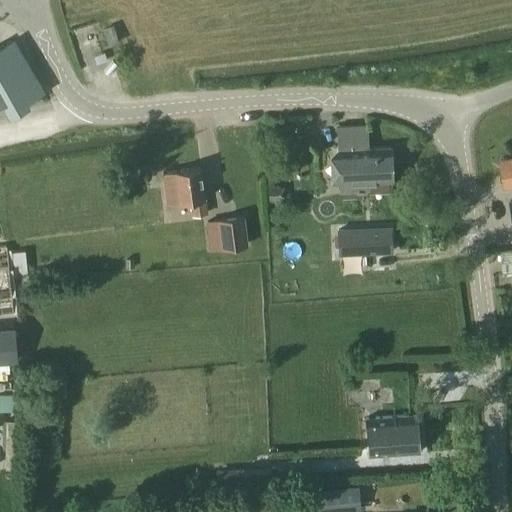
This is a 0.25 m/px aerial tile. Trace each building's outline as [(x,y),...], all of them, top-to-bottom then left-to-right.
[(0,104),(3,102),(10,114),(19,109),(28,104),(26,101),(43,91),(13,39),(0,46),(0,104)] [(365,125),(337,127),(338,150),(340,184),(341,191),(354,190),(354,188),(359,188),(359,183),(368,182),(392,181),(390,147),(367,148),(365,125)] [(511,182),(511,157),(499,159),(502,184),(511,182)] [(162,172),(166,203),(191,200),(193,215),(206,213),(204,198),(200,167),(162,172)] [(244,216),(219,219),(223,248),(247,245),(244,216)] [(390,227),(338,229),(340,254),(392,252),(390,227)] [(0,314),(12,314),(6,245),(0,245),(0,314)] [(0,361),(15,361),(12,327),(0,327),(0,361)] [(0,396),(0,411),(14,411),(13,395),(0,396)] [(416,414),(366,418),(368,454),(418,450),(420,450),(418,414),(416,414)] [(271,471),(217,474),(218,489),(272,486),(271,471)] [(360,508),(358,486),(312,490),(314,511),(360,508)] [(290,511),(290,494),(267,494),(267,511),(290,511)]
